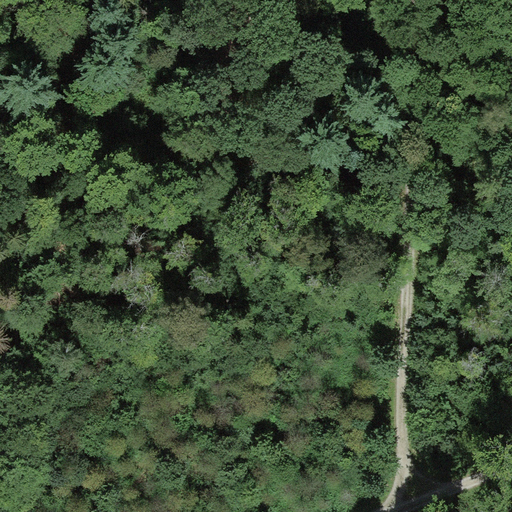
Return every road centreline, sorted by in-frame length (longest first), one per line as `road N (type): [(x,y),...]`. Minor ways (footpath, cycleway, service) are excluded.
road 1 (track): [(418,0),(399,369),(405,511)]
road 2 (track): [(385,511),(511,462)]
